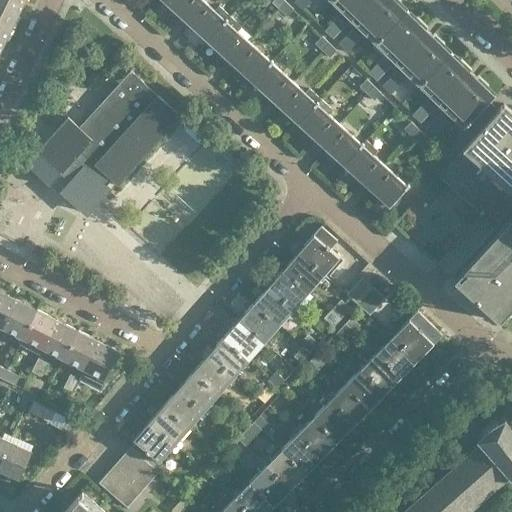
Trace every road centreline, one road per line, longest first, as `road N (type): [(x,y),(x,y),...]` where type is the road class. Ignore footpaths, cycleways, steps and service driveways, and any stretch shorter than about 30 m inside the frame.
road 1 (residential): [(311,191),(100,0)]
road 2 (residential): [(483,348),(311,191)]
road 3 (residential): [(326,511),(483,348)]
road 4 (residential): [(171,350),(28,511)]
road 5 (residential): [(171,350),(311,191)]
road 6 (residential): [(0,258),(171,350)]
